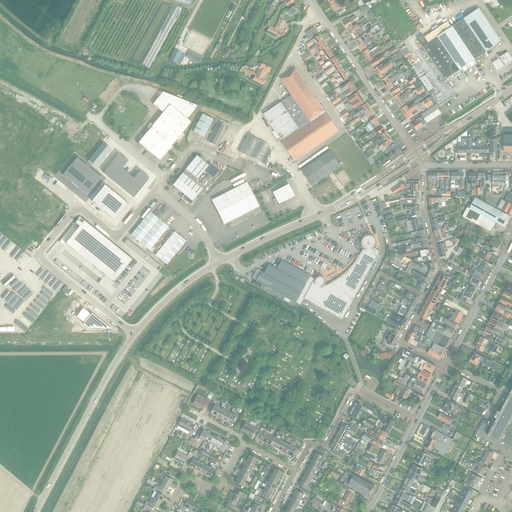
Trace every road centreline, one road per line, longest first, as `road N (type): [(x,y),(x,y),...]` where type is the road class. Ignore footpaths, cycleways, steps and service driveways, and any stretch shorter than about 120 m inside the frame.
road 1 (residential): [(156,189),(116,234),(75,209),(39,254),(134,334)]
road 2 (tertiary): [(218,262),(417,156)]
road 3 (unknown): [(257,117),(290,169),(341,130),(291,51)]
road 4 (tertiary): [(36,511),(134,334)]
road 5 (residential): [(417,156),(315,7)]
road 6 (unclassified): [(446,365),(511,238)]
road 7 (residential): [(426,165),(423,210),(439,272),(424,297)]
road 8 (residential): [(255,122),(315,7)]
road 9 (residential): [(168,511),(188,480),(219,487),(242,442)]
